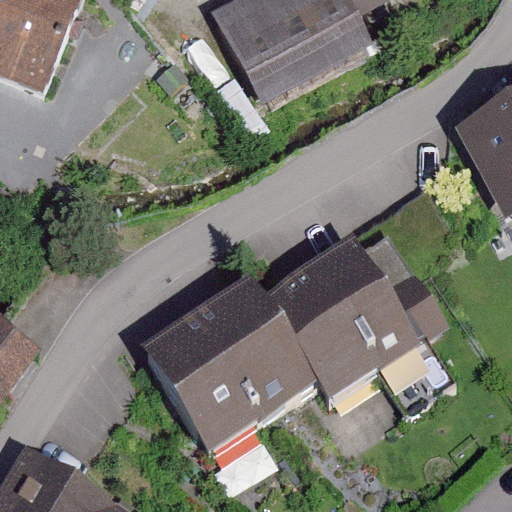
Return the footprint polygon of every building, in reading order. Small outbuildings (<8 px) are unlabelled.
[(87,0),(0,0),(0,89),(45,107),(87,0)] [(440,0),(256,0),(219,17),(267,122),(387,67),(372,34),(442,2),(440,0)] [(511,124),(468,147),(511,231),(511,124)] [(277,290),(146,369),(214,483),(332,412),(343,431),(478,350),(446,297),(410,318),(378,264),(293,316),(277,290)] [(59,367),(16,335),(0,356),(0,444),(0,445),(59,367)] [(115,511),(43,465),(11,511),(115,511)]
